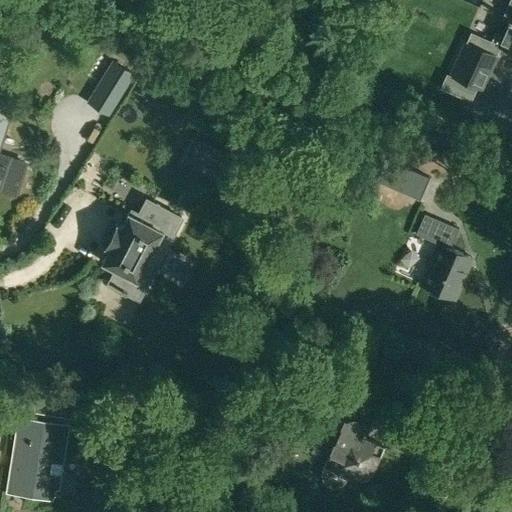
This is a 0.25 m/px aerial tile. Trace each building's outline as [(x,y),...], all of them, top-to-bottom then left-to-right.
[(499,45),(511,50),(511,0),(508,0),(501,17),(509,21),(499,45)] [(448,74),(482,90),(498,55),(465,39),(448,74)] [(133,73),(114,61),(88,101),(108,113),(133,73)] [(511,97),(510,97),(503,116),(511,118),(511,97)] [(0,186),(13,191),(24,161),(0,151),(0,135),(11,104),(0,99),(0,186)] [(189,157),(223,174),(233,155),(199,138),(189,157)] [(275,182),(298,194),(316,158),(293,147),(275,182)] [(443,188),(399,169),(389,191),(433,211),(443,188)] [(105,284),(139,302),(183,217),(145,198),(136,214),(127,209),(119,224),(116,222),(103,247),(108,249),(101,262),(113,269),(105,284)] [(420,281),(453,295),(471,255),(451,246),(460,226),(424,211),(416,231),(438,241),(420,281)] [(475,311),(489,280),(469,271),(455,302),(475,311)] [(102,402),(61,395),(58,415),(99,422),(102,402)] [(330,485),(335,486),(340,485),(344,482),(347,476),(367,485),(384,446),(365,437),(370,425),(340,412),(323,433),(330,436),(329,437),(334,439),(325,463),(322,470),(321,474),(322,479),(326,483),(330,485)] [(7,488),(53,495),(64,427),(18,419),(7,488)] [(511,511),(511,505),(506,502),(501,511),(511,511)]
